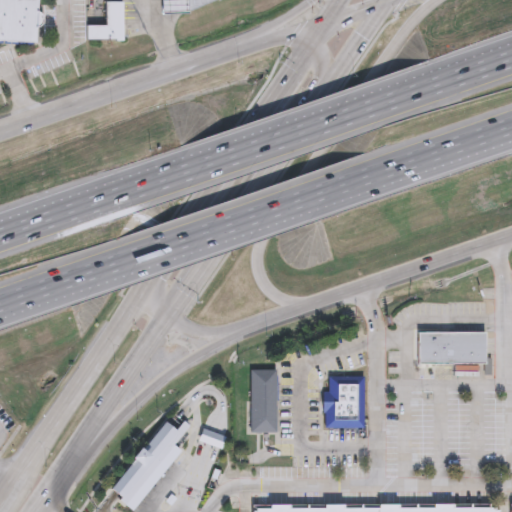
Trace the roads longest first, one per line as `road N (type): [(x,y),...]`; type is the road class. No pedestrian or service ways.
road 1 (secondary): [(322,19),(7,484)]
road 2 (secondary): [(424,0),(380,53),(264,240),(269,284),(306,307)]
road 3 (secondary): [(248,324),(511,237)]
road 4 (secondary): [(175,316),(332,88)]
road 5 (motorway): [(109,269),(351,184)]
road 6 (motorway): [(399,94),(169,174)]
road 7 (secondary): [(82,452),(175,367),(248,324)]
road 8 (secondary): [(173,72),(0,129)]
road 9 (secondary): [(82,452),(175,316)]
road 10 (secondary): [(322,19),(203,61)]
road 11 (motorway): [(395,170),(511,125)]
road 12 (secondary): [(311,0),(203,61)]
road 13 (motorway): [(395,170),(511,142)]
